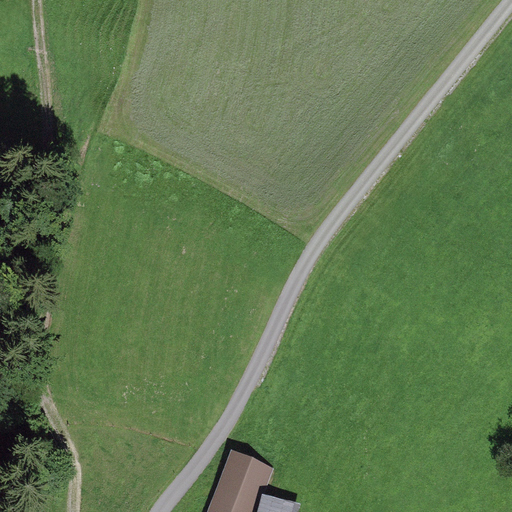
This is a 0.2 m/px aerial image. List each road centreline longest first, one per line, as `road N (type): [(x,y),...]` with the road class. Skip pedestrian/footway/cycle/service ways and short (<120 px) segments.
road 1 (track): [(159,511),(231,416),(288,295),(339,213),(511,3)]
road 2 (track): [(37,0),(52,198),(38,377),(73,462),(73,511)]
